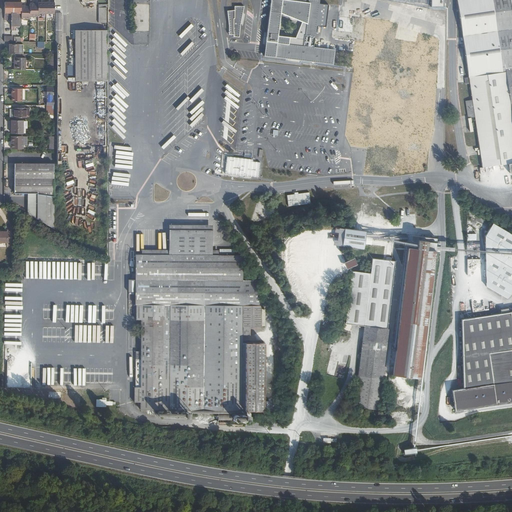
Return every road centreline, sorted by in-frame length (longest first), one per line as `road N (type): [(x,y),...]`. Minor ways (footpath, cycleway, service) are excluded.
road 1 (trunk): [(511,484),(274,481),(0,427)]
road 2 (trunk): [(0,439),(299,494),(511,495)]
